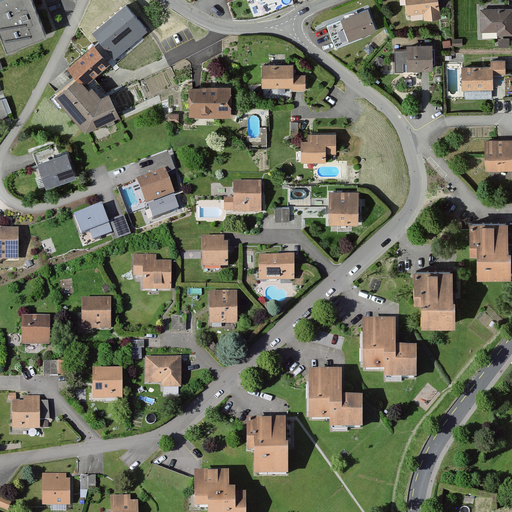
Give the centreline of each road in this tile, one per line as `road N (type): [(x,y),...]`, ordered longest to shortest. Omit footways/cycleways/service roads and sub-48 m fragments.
road 1 (residential): [(407,144),(416,184),(404,216),(171,427),(124,443),(0,461)]
road 2 (tertiary): [(417,511),(433,449),(511,341)]
road 3 (residential): [(0,153),(83,0)]
road 4 (residential): [(286,23),(384,106),(407,144)]
road 5 (residential): [(139,171),(37,208),(16,204),(0,189)]
road 6 (residential): [(170,0),(221,26),(286,23)]
